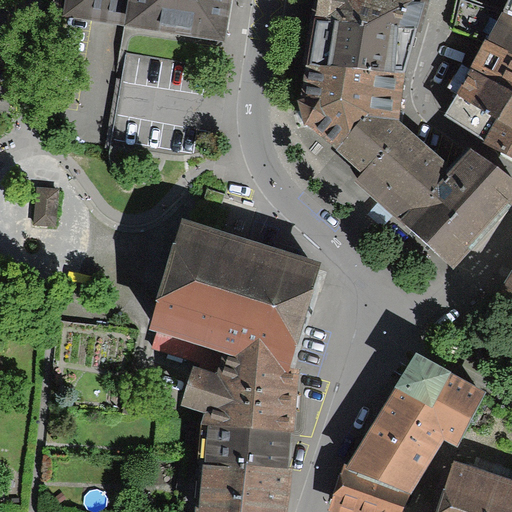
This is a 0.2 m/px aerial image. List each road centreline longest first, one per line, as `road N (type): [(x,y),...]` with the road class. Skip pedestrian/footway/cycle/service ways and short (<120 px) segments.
road 1 (residential): [(307,511),(368,358),(391,322),(362,273),(257,153),(250,117),(268,0)]
road 2 (residential): [(446,0),(424,126),(484,163)]
road 3 (residential): [(25,0),(27,145)]
